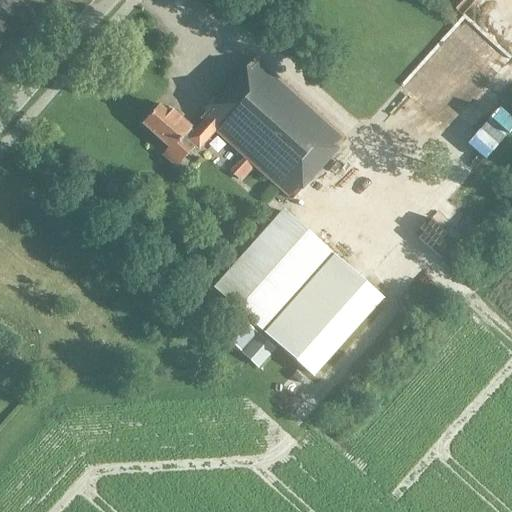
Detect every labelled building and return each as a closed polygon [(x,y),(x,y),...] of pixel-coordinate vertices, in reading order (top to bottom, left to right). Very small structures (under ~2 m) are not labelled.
[(458,0),(468,9),(476,0),(458,0)] [(142,125),(168,149),(162,156),(176,168),(195,147),(198,150),(215,132),(292,201),(346,142),(254,59),(201,119),(204,122),(194,133),(191,131),(192,130),(169,109),(165,113),(158,107),(142,125)] [(236,154),(229,148),(224,153),(231,160),(236,154)] [(237,310),(261,332),(331,254),(283,212),(213,289),(237,310)] [(331,254),(261,332),(276,346),(312,378),(383,300),(333,256),(331,254)] [(216,333),(255,369),(276,346),(237,310),(216,333)]
